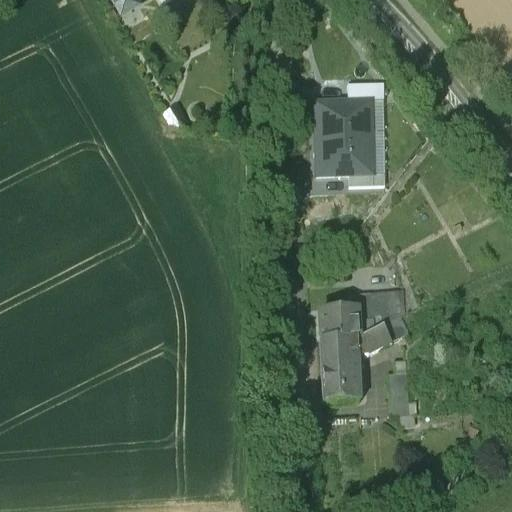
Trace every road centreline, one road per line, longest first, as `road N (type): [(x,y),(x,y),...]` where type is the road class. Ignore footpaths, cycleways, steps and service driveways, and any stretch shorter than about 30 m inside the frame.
road 1 (track): [(80,511),(204,502),(233,487),(256,0)]
road 2 (unclassified): [(276,0),(295,400)]
road 3 (secondary): [(511,166),(370,0)]
